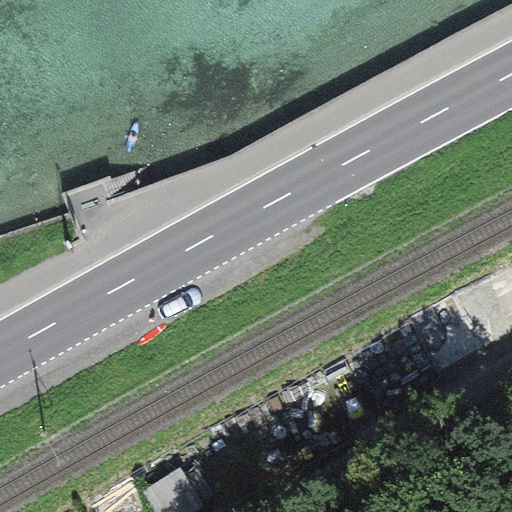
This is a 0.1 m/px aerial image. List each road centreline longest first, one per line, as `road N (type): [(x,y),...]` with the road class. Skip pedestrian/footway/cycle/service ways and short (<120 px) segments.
road 1 (primary): [(0,354),(511,79)]
road 2 (residential): [(276,511),(511,372)]
